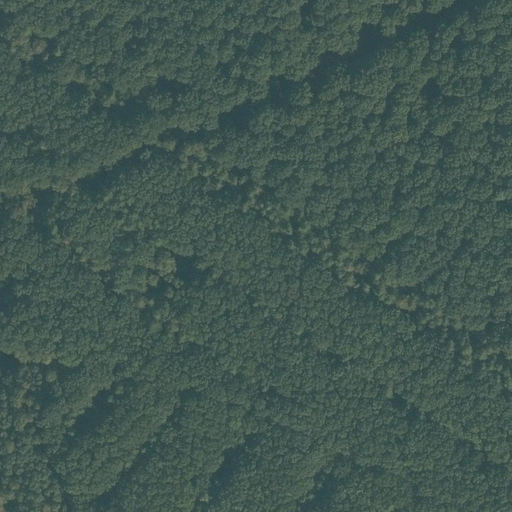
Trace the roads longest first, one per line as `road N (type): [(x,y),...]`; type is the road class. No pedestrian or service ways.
road 1 (track): [(17,0),(511,329)]
road 2 (track): [(424,0),(194,119)]
